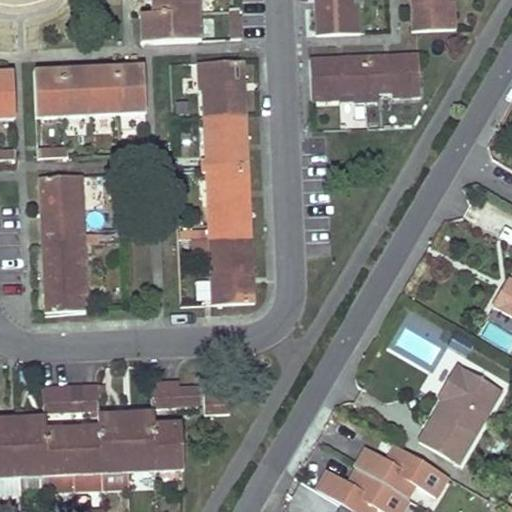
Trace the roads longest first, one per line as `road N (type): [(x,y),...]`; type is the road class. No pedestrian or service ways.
road 1 (residential): [(0,340),(254,336),(288,298),(278,0)]
road 2 (unclassified): [(237,511),(448,149)]
road 3 (unclassified): [(448,149),(511,42)]
